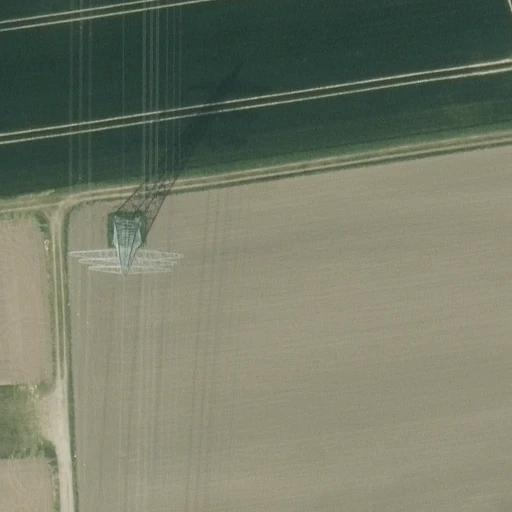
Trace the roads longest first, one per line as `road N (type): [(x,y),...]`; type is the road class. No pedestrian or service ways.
road 1 (track): [(511,140),(68,210)]
road 2 (track): [(68,210),(68,511)]
